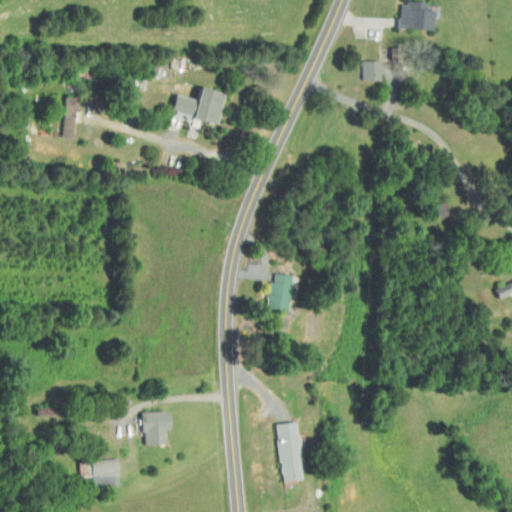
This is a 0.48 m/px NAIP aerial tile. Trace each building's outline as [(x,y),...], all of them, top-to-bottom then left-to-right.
[(421,1),(394,0),(393,28),(427,29),(427,8),(420,8),(421,1)] [(357,79),(376,79),(376,59),(357,59),(357,79)] [(163,110),(182,113),(181,116),(213,123),(219,91),(189,85),(186,97),(167,93),(163,110)] [(444,201),(429,202),(430,215),(444,215),(444,201)] [(283,309),(285,273),(266,272),(264,308),(283,309)] [(511,285),(511,273),(478,283),(482,294),(511,285)] [(139,444),(161,443),(160,429),(164,429),(164,410),(134,410),(135,431),(139,431),(139,444)] [(112,457),(84,458),(85,486),(113,486),(112,457)]
